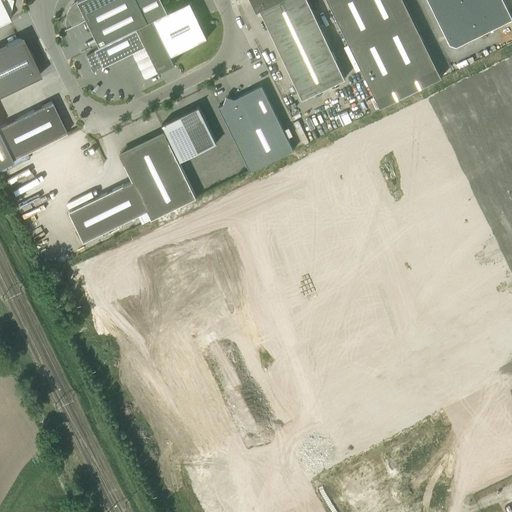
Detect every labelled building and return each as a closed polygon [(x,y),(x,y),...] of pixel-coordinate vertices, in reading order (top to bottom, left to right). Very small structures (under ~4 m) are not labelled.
[(0,0),(0,23),(1,23),(10,19),(10,18),(12,0),(0,0)] [(137,26),(153,19),(168,12),(162,0),(77,0),(76,1),(74,2),(73,4),(71,5),(70,7),(69,8),(68,10),(67,12),(67,14),(66,16),(66,17),(68,18),(72,25),(65,29),(65,30),(87,19),(99,45),(137,26)] [(302,98),(311,94),(345,77),(307,0),(251,0),(256,11),(260,9),(302,98)] [(327,0),(376,98),(380,107),(441,77),(437,68),(403,0),(327,0)] [(428,0),(450,43),(456,45),(511,17),(511,16),(504,0),(428,0)] [(153,19),(171,55),(208,37),(190,1),(168,12),(153,19)] [(153,19),(137,26),(159,71),(166,68),(175,64),(175,63),(171,55),(153,19)] [(137,29),(104,45),(95,49),(95,50),(86,55),(92,68),(95,69),(102,65),(103,66),(133,52),(146,78),(158,72),(137,29)] [(0,95),(36,77),(31,68),(32,67),(32,65),(33,64),(33,62),(33,61),(33,59),(33,58),(32,57),(32,55),(31,54),(30,53),(29,52),(28,51),(27,50),(26,49),(24,49),(23,48),(22,48),(17,39),(18,39),(17,38),(0,46),(0,95)] [(250,170),(293,149),(262,85),(235,98),(226,95),(224,103),(219,106),(250,170)] [(0,125),(0,133),(12,159),(67,132),(52,101),(0,125)] [(181,160),(208,147),(216,143),(199,106),(199,105),(162,123),(162,124),(163,124),(181,160)] [(348,108),(340,111),(344,121),(351,119),(348,108)] [(196,197),(165,132),(120,154),(132,180),(69,210),(84,241),(147,210),(151,219),(196,197)] [(0,166),(13,160),(12,159),(0,133),(0,166)]
